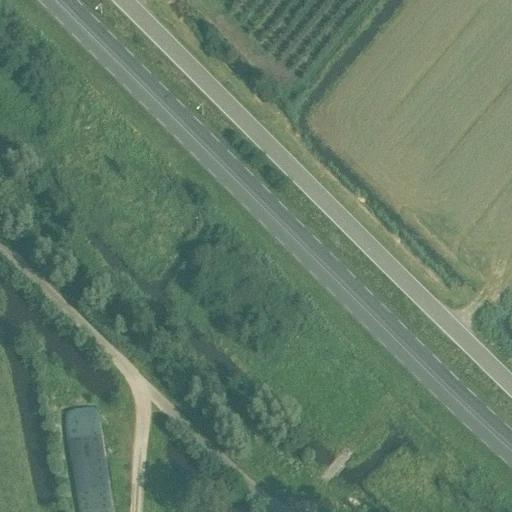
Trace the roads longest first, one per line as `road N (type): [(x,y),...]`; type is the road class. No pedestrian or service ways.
road 1 (secondary): [(55,0),(511,449)]
road 2 (unclassified): [(0,238),(276,511)]
